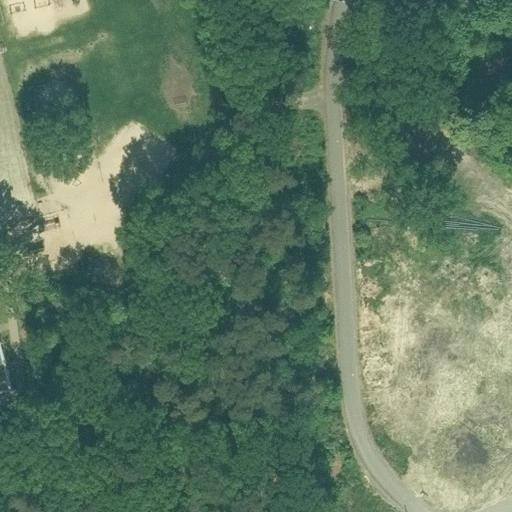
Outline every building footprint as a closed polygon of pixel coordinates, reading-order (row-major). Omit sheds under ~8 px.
[(511,202),(511,215),(484,218),(489,269),(511,267),(511,202)] [(421,207),(377,204),(373,250),(417,254),(421,207)] [(444,291),(396,294),(399,334),(446,331),(444,291)] [(511,472),(511,467),(497,432),(470,443),(485,481),(486,483),(511,472)] [(470,443),(468,439),(442,449),(459,491),(485,481),(470,443)]
